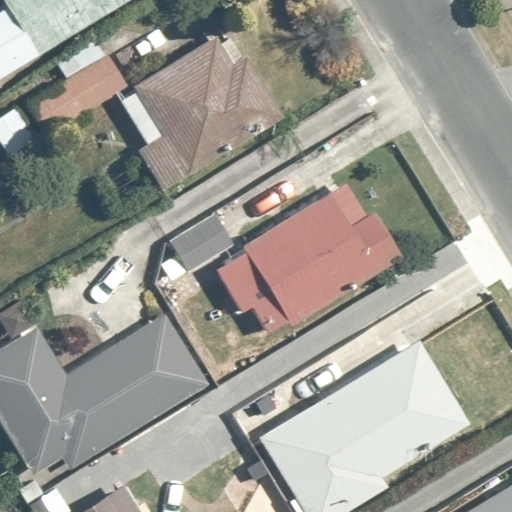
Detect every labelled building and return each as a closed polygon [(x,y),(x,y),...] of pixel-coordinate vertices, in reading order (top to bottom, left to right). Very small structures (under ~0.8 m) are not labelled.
[(0,75),(120,0),(1,0),(4,4),(0,6),(0,75)] [(0,141),(11,159),(119,92),(151,145),(140,151),(162,187),(283,113),(252,64),(244,69),(221,30),(146,76),(122,36),(0,110),(0,141)] [(361,218),(338,180),(241,239),(243,243),(212,262),(240,307),(249,301),(263,323),(278,314),(282,322),(396,253),(371,211),(361,218)] [(220,213),(169,242),(186,271),(237,242),(220,213)] [(208,385),(166,313),(64,373),(37,327),(0,348),(0,418),(33,474),(65,455),(71,465),(208,385)] [(467,422),(416,339),(259,435),(305,511),(337,511),(382,485),(377,477),(467,422)] [(254,445),(218,387),(116,451),(152,509),(254,445)] [(511,511),(511,482),(464,511),(511,511)]
